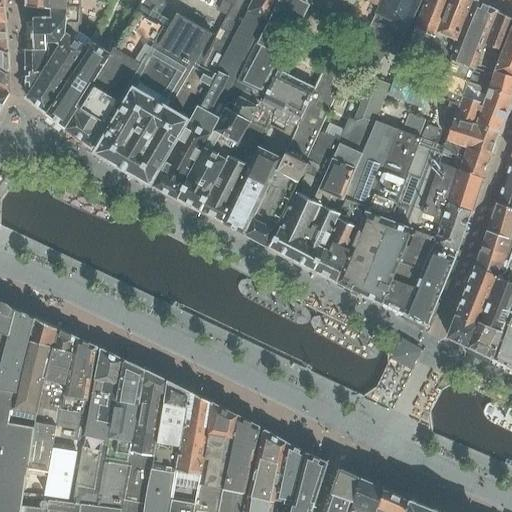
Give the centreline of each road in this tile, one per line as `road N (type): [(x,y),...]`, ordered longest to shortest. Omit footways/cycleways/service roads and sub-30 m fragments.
road 1 (residential): [(0,263),(388,445)]
road 2 (residential): [(432,345),(511,126)]
road 3 (residential): [(388,445),(511,500)]
